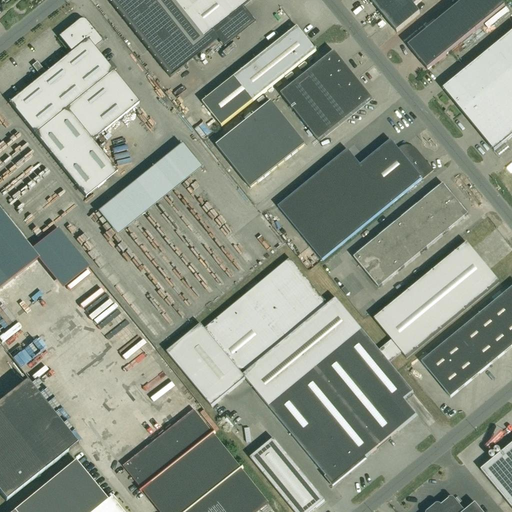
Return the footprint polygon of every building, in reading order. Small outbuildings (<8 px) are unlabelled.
[(217,40),(211,32),(251,0),(107,0),(170,78),(217,40)] [(377,0),(373,4),(380,13),(396,0),(377,0)] [(396,0),(380,13),(389,23),(412,4),(408,0),(396,0)] [(505,7),(499,0),(465,0),(408,47),(427,71),(505,7)] [(412,4),(389,23),(397,33),(420,14),(414,7),(412,4)] [(85,198),(117,172),(92,141),(139,104),(94,49),(102,42),(86,22),(85,21),(82,20),(80,21),(78,22),(58,38),(71,53),(46,74),(37,62),(32,66),(41,78),(9,103),(85,198)] [(316,52),(310,44),(297,28),(203,103),(222,127),(253,102),(316,52)] [(511,33),(443,90),(473,127),(511,94),(511,33)] [(334,53),(281,95),(319,143),(372,100),(334,53)] [(511,94),(473,127),(494,152),(511,137),(511,94)] [(185,96),(178,103),(183,107),(189,100),(185,96)] [(271,103),(216,147),(250,190),(306,146),(271,103)] [(422,180),(432,172),(416,152),(413,149),(410,148),(407,147),(403,148),(400,150),(399,151),(391,141),(360,166),(348,151),(278,208),(322,262),(422,180)] [(201,169),(182,144),(97,212),(117,237),(201,169)] [(444,209),(456,200),(443,185),(432,194),(444,209)] [(432,194),(421,203),(433,218),(444,209),(432,194)] [(468,215),(456,200),(444,209),(457,224),(468,215)] [(433,218),(421,203),(409,212),(422,228),(433,218)] [(433,218),(446,234),(457,224),(444,209),(433,218)] [(0,290),(38,260),(31,251),(0,211),(0,290)] [(409,212),(398,222),(411,237),(422,228),(409,212)] [(422,228),(434,243),(446,234),(433,218),(422,228)] [(411,237),(398,222),(387,231),(400,246),(411,237)] [(411,237),(423,252),(434,243),(422,228),(411,237)] [(389,255),(400,246),(387,231),(376,240),(389,255)] [(400,246),(412,261),(423,252),(411,237),(400,246)] [(377,264),(389,255),(376,240),(365,249),(377,264)] [(392,341),(402,354),(406,359),(499,283),(467,244),(374,320),(392,341)] [(389,255),(401,270),(412,261),(400,246),(389,255)] [(377,264),(365,249),(354,258),(366,273),(377,264)] [(377,264),(390,279),(401,270),(389,255),(377,264)] [(245,379),(333,486),(417,416),(404,401),(413,393),(336,299),(328,306),(290,259),(204,330),(201,326),(167,353),(211,407),(245,379)] [(390,279),(377,264),(366,273),(379,289),(390,279)] [(99,283),(74,300),(79,307),(104,290),(99,283)] [(511,288),(430,356),(421,363),(451,398),(511,347),(511,288)] [(184,303),(178,307),(185,316),(190,311),(184,303)] [(26,382),(0,402),(0,494),(6,502),(77,445),(52,414),(84,390),(58,357),(26,382)] [(260,511),(269,505),(194,411),(123,467),(158,511),(260,511)] [(274,440),(250,459),(293,511),(312,511),(325,502),(274,440)] [(511,444),(481,471),(511,508),(511,444)] [(123,511),(112,498),(107,502),(75,462),(14,511),(123,511)] [(481,511),(475,504),(476,504),(475,504),(465,511),(464,511),(454,500),(454,499),(453,499),(452,499),(452,498),(451,498),(450,499),(449,499),(449,500),(441,506),(440,505),(439,505),(438,505),(437,505),(436,505),(427,511),(481,511)]
